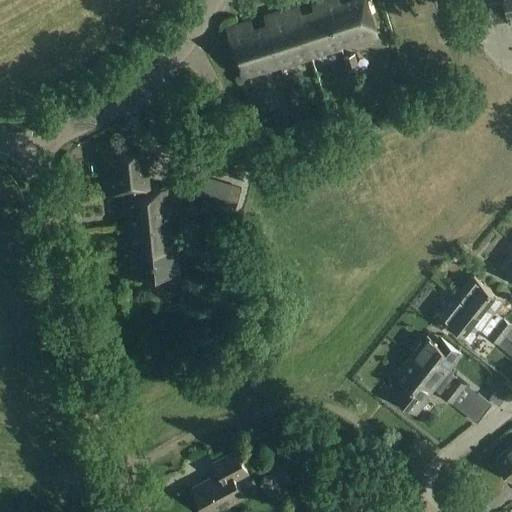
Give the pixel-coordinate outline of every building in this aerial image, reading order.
[(338,0),(326,0),(324,1),(329,16),(330,16),(340,47),(376,35),(365,0),(355,0),(340,5),(338,0)] [(493,24),(493,25),(509,22),(509,24),(511,23),(511,0),(504,0),(505,2),(488,5),(492,25),(493,24)] [(315,13),(302,17),(297,19),(310,58),(341,49),(340,47),(330,16),(329,16),(324,1),(312,5),(315,13)] [(264,17),(268,27),(281,67),(310,58),(297,19),(302,17),(297,6),(264,17)] [(281,67),(268,27),(255,32),(250,22),(227,30),(242,78),(281,67)] [(354,54),(343,58),(347,71),(358,68),(354,54)] [(404,91),(388,96),(393,111),(408,106),(404,91)] [(265,139),(231,150),(239,172),(272,161),(265,139)] [(103,147),(105,171),(135,168),(134,157),(144,156),(143,144),(103,147)] [(107,195),(123,193),(123,192),(146,189),(146,186),(147,186),(144,156),(134,157),(135,168),(105,171),(107,195)] [(192,187),(189,199),(200,202),(211,206),(222,209),(234,212),(241,189),(229,185),(218,182),(207,179),(196,175),(192,187)] [(126,227),(169,223),(175,222),(172,187),(146,189),(123,192),(123,193),(126,227)] [(134,237),(135,252),(175,249),(174,238),(170,238),(169,223),(126,227),(127,238),(134,237)] [(175,249),(135,252),(131,253),(134,277),(131,277),(131,278),(180,274),(179,272),(177,273),(175,249)] [(511,257),(503,269),(511,276),(511,257)] [(473,276),(457,296),(511,339),(511,324),(494,311),(503,300),(473,276)] [(511,339),(457,296),(441,316),(471,340),(480,329),(511,354),(511,339)] [(426,335),(411,355),(458,393),(467,400),(475,391),(466,384),(448,370),(456,359),(434,341),(426,335)] [(433,388),(451,402),(460,410),(467,400),(458,393),(411,355),(395,376),(405,384),(403,387),(400,385),(393,395),(413,411),(423,398),(424,399),(433,388)] [(511,479),(511,445),(495,459),(511,479)] [(192,488),(204,511),(212,511),(243,496),(234,479),(246,473),(235,452),(213,463),(219,474),(192,488)]
